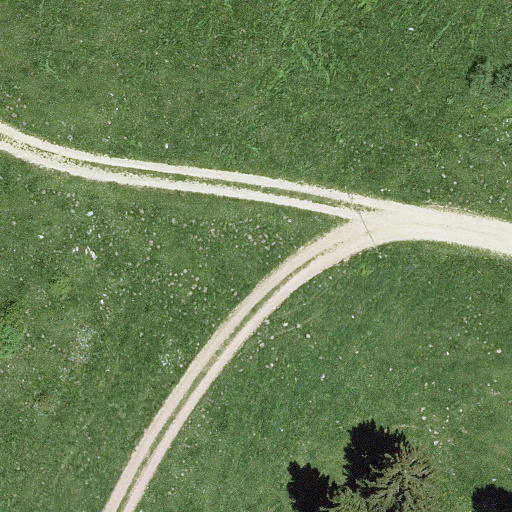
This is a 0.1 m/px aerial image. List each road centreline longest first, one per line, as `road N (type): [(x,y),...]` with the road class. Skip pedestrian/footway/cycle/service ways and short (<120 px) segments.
road 1 (track): [(511,256),(397,220),(298,272),(157,444),(125,511)]
road 2 (track): [(397,220),(77,169),(0,127)]
